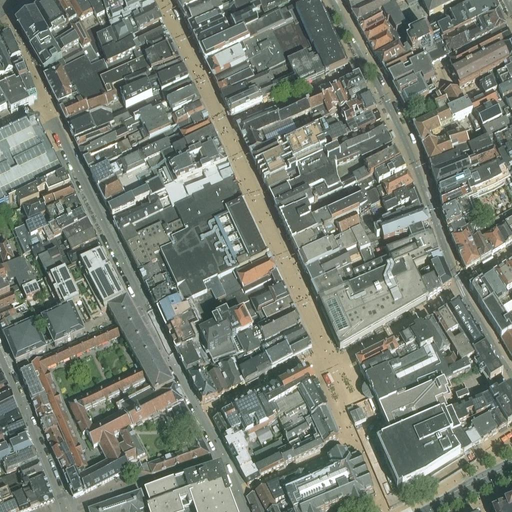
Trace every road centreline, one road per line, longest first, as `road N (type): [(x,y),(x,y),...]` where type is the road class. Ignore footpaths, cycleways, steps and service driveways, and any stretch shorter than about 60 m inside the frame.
road 1 (residential): [(331,0),(392,116),(459,288),(511,377)]
road 2 (residential): [(46,106),(200,421)]
road 3 (residential): [(65,510),(0,356)]
road 4 (residential): [(220,458),(65,510)]
road 5 (residential): [(511,440),(394,511)]
